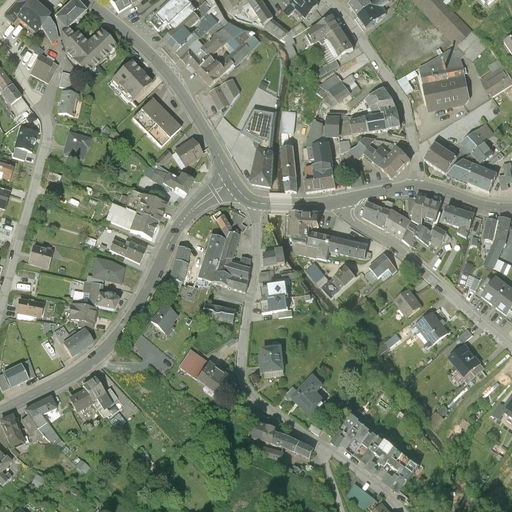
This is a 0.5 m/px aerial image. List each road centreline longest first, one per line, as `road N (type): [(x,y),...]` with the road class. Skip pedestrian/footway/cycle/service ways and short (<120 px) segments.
road 1 (secondary): [(230,179),(171,234),(113,343),(0,413)]
road 2 (residential): [(0,317),(47,123),(0,41)]
road 3 (residential): [(255,204),(240,371),(265,410),(317,442)]
road 4 (secondary): [(230,179),(176,79),(85,0)]
road 5 (residential): [(337,201),(511,349)]
road 6 (residential): [(326,0),(404,102),(420,187)]
